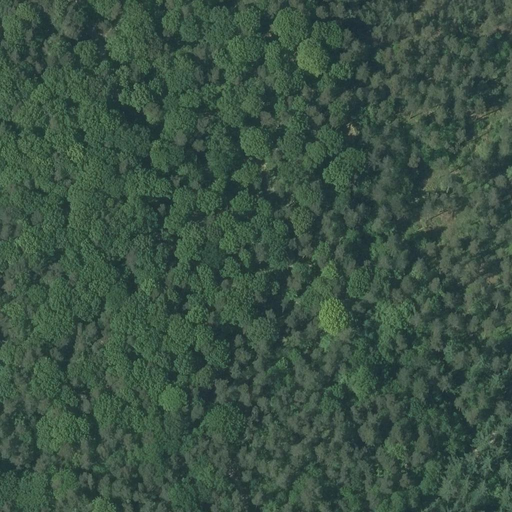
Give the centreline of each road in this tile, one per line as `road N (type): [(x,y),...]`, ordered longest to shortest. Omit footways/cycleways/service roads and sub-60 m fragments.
road 1 (track): [(76,0),(113,99),(169,355),(244,511)]
road 2 (track): [(511,423),(419,511)]
